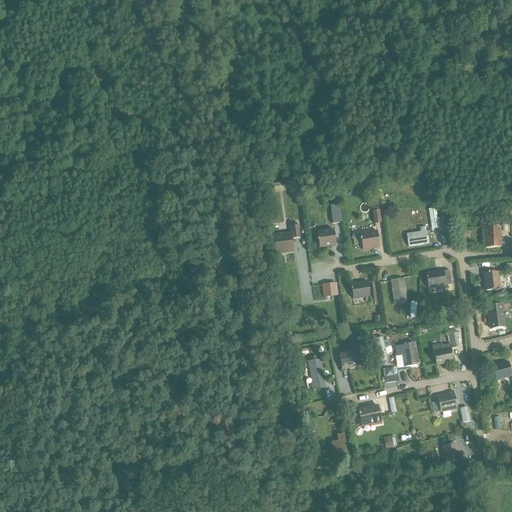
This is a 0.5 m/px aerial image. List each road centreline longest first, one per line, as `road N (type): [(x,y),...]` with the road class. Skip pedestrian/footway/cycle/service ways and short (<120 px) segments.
road 1 (track): [(0,499),(39,477),(271,470),(268,423),(282,416)]
road 2 (unclassified): [(475,375),(311,408)]
road 3 (unclassified): [(313,272),(460,252)]
road 4 (unclassified): [(485,511),(475,375)]
